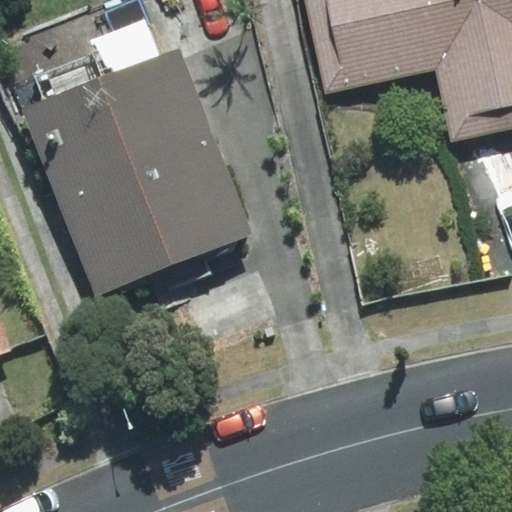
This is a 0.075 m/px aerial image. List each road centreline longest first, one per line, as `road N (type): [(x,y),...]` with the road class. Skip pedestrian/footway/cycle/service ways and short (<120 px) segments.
road 1 (unknown): [(343,448),(324,297),(264,30),(249,0)]
road 2 (tertiary): [(177,511),(343,448),(511,407)]
